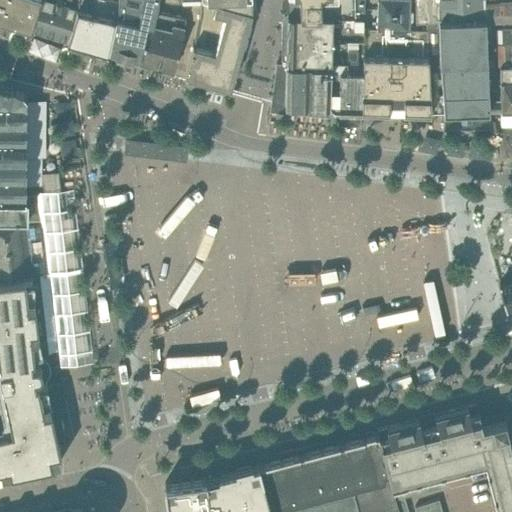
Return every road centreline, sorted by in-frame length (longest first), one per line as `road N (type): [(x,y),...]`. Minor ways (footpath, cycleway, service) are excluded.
road 1 (residential): [(76,78),(242,141),(511,175)]
road 2 (residential): [(116,476),(144,446),(511,349)]
